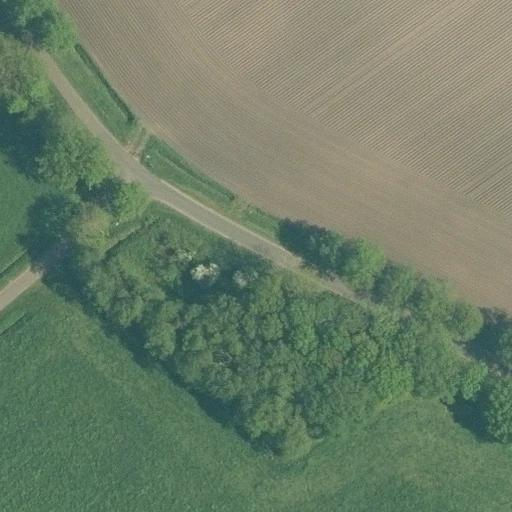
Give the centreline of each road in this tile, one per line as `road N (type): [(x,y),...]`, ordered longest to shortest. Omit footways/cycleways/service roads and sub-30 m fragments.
road 1 (unclassified): [(511,375),(137,176)]
road 2 (unclassified): [(137,176),(2,0)]
road 3 (unclassified): [(0,302),(137,176)]
